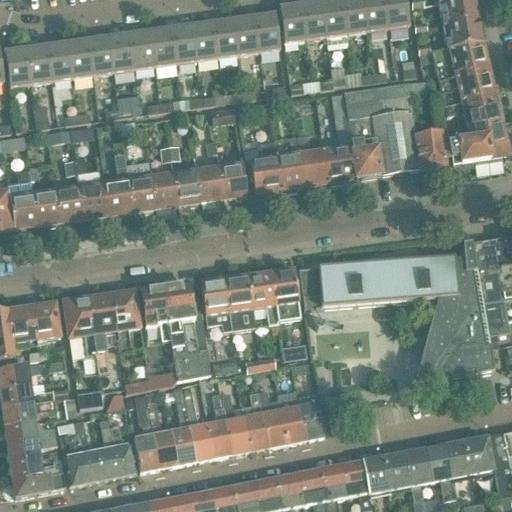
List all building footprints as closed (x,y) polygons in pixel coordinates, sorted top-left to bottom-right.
[(381,0),(371,0),(361,1),(366,38),(387,35),(381,0)] [(403,0),(381,0),(387,35),(408,32),(403,0)] [(434,0),(437,9),(472,3),(471,0),(434,0)] [(361,1),(340,4),(345,41),(366,38),(361,1)] [(409,4),(411,13),(423,12),(422,2),(409,4)] [(441,32),(476,26),(472,3),(437,9),(441,32)] [(340,4),(320,7),(325,43),(345,41),(340,4)] [(320,7),(299,10),(304,46),(325,43),(320,7)] [(304,46),(299,10),(278,13),(283,49),(304,46)] [(274,19),(252,22),(257,58),(279,55),(274,19)] [(252,22),(231,25),(237,61),(257,58),(252,22)] [(231,25),(211,28),(216,64),(237,61),(231,25)] [(445,55),(481,49),(476,26),(441,32),(445,55)] [(211,28),(190,31),(195,67),(216,64),(211,28)] [(413,30),(414,38),(426,36),(425,28),(413,30)] [(190,31),(169,34),(175,70),(195,67),(190,31)] [(169,34),(149,37),(154,73),(175,70),(169,34)] [(149,37),(128,40),(133,76),(154,73),(149,37)] [(128,40),(108,43),(113,79),(133,76),(128,40)] [(108,43),(87,46),(92,82),(113,79),(108,43)] [(87,46),(66,48),(71,85),(92,82),(87,46)] [(66,48),(46,51),(51,88),(71,85),(66,48)] [(433,68),(438,87),(490,75),(488,65),(484,65),(483,60),(486,59),(484,50),(481,50),(481,49),(445,55),(429,58),(417,60),(419,72),(433,68)] [(46,51),(25,54),(30,90),(51,88),(46,51)] [(416,52),(417,60),(429,58),(428,51),(416,52)] [(30,90),(25,54),(3,57),(8,94),(30,90)] [(414,74),(401,76),(403,84),(415,83),(414,74)] [(438,87),(444,113),(496,100),(494,90),(491,90),(490,86),(492,84),(490,75),(438,87)] [(384,78),(372,80),(373,88),(386,87),(384,78)] [(373,88),(372,80),(359,82),(360,90),(373,88)] [(343,84),(330,86),(332,94),(344,92),(343,84)] [(332,94),(330,86),(318,87),(319,96),(332,94)] [(418,176),(413,142),(408,102),(425,99),(424,88),(406,90),(342,99),(346,126),(349,148),(355,185),(418,176)] [(288,91),(290,100),(302,98),(301,90),(288,91)] [(271,94),(272,102),(285,101),(284,92),(271,94)] [(254,96),(242,98),(243,107),(255,105),(254,96)] [(243,107),(242,98),(229,100),(230,108),(243,107)] [(462,118),(466,135),(500,127),(499,126),(502,124),(500,116),(497,116),(496,111),(499,110),(496,100),(444,113),(446,122),(462,118)] [(213,102),(200,104),(202,112),(214,110),(213,102)] [(202,112),(200,104),(188,105),(189,114),(202,112)] [(171,108),(159,109),(160,118),(173,116),(171,108)] [(160,118),(159,109),(146,111),(147,120),(160,118)] [(130,113),(117,115),(118,124),(131,122),(130,113)] [(118,124),(117,115),(104,117),(106,126),(118,124)] [(233,115),(210,118),(212,130),(234,127),(233,115)] [(89,119),(76,121),(77,130),(90,128),(89,119)] [(77,130),(76,121),(63,123),(64,131),(77,130)] [(48,125),(35,127),(36,135),(49,133),(48,125)] [(346,126),(334,128),(337,150),(349,148),(346,126)] [(466,135),(447,140),(448,148),(450,162),(452,170),(453,177),(472,174),(471,168),(492,165),(502,163),(503,163),(504,163),(504,162),(506,158),(507,158),(507,157),(507,156),(500,127),(466,135)] [(26,128),(13,130),(15,138),(27,136),(26,128)] [(132,128),(118,130),(120,144),(134,142),(132,128)] [(9,130),(0,131),(0,140),(10,139),(9,130)] [(82,135),(68,137),(70,147),(70,148),(83,146),(82,135)] [(68,137),(46,140),(48,150),(70,147),(68,137)] [(439,137),(413,142),(418,176),(427,175),(428,178),(445,175),(439,137)] [(303,141),(295,143),(297,154),(305,152),(303,141)] [(0,146),(0,147),(1,158),(25,154),(23,143),(0,146)] [(297,154),(295,143),(287,144),(289,155),(297,154)] [(280,200),(274,163),(272,148),(260,150),(259,147),(241,149),(244,168),(248,167),(253,200),(264,199),(264,203),(280,200)] [(205,149),(207,161),(216,160),(214,148),(205,149)] [(177,153),(168,154),(170,167),(178,165),(177,153)] [(346,153),(322,156),(328,194),(343,191),(342,187),(351,186),(346,153)] [(170,167),(168,154),(159,155),(161,168),(170,167)] [(322,156),(298,160),(303,193),(312,192),(312,196),(328,194),(322,156)] [(298,160),(274,163),(280,200),(295,198),(294,194),(303,193),(298,160)] [(125,173),(126,182),(131,218),(141,217),(144,219),(150,218),(152,215),(154,215),(149,179),(136,181),(133,164),(123,165),(125,173)] [(217,169),(222,205),(232,204),(235,206),(241,205),(243,202),(245,202),(240,165),(217,169)] [(74,180),(76,189),(81,226),(91,224),(94,226),(100,226),(102,223),(106,222),(101,186),(99,186),(98,178),(85,180),(83,166),(73,168),(74,180)] [(66,182),(74,180),(73,168),(64,169),(66,182)] [(194,172),(199,208),(201,208),(204,210),(210,210),(212,207),(222,205),(217,169),(194,172)] [(171,175),(177,212),(187,210),(189,213),(196,212),(198,209),(199,208),(194,172),(171,175)] [(27,175),(28,178),(29,187),(37,186),(36,174),(27,175)] [(149,179),(154,215),(156,215),(158,217),(165,216),(167,213),(177,212),(171,175),(149,179)] [(19,198),(7,199),(13,236),(14,235),(17,238),(24,237),(26,234),(36,232),(30,196),(29,187),(28,178),(16,180),(19,198)] [(101,186),(106,222),(110,221),(113,224),(119,223),(121,220),(131,218),(126,182),(101,186)] [(53,193),(58,229),(60,229),(63,231),(69,230),(71,227),(81,226),(76,189),(53,193)] [(30,196),(36,232),(45,231),(48,233),(55,232),(57,229),(58,229),(53,193),(30,196)] [(0,241),(11,239),(10,236),(13,236),(7,199),(7,197),(0,197),(0,241)] [(478,276),(511,271),(511,243),(473,249),(478,276)] [(487,341),(489,341),(487,329),(478,276),(473,249),(472,249),(472,248),(471,248),(471,249),(461,251),(462,265),(311,277),(311,275),(297,276),(302,316),(435,306),(412,394),(463,384),(463,380),(473,378),(473,382),(492,378),(487,341)] [(511,271),(478,276),(487,329),(506,325),(503,306),(511,304),(511,271)] [(278,277),(269,279),(276,328),(299,325),(292,275),(288,276),(286,274),(279,275),(278,277)] [(250,281),(246,282),(251,315),(265,313),(267,331),(276,330),(276,328),(269,279),(260,280),(258,278),(251,279),(250,281)] [(232,284),(223,285),(230,337),(253,334),(251,315),(246,282),(242,283),(240,280),(233,281),(232,284)] [(204,288),(199,289),(204,322),(206,332),(220,330),(221,338),(230,337),(223,285),(213,287),(212,284),(205,285),(204,288)] [(161,294),(169,346),(175,380),(176,387),(209,381),(198,304),(194,305),(192,290),(182,291),(182,287),(170,289),(170,293),(161,294)] [(161,348),(169,346),(161,294),(153,296),(152,292),(140,293),(141,297),(138,298),(143,333),(158,331),(161,348)] [(120,300),(110,302),(115,338),(118,359),(129,357),(125,336),(140,334),(134,298),(132,299),(131,297),(121,298),(120,300)] [(87,305),(94,362),(97,380),(108,379),(102,339),(115,338),(110,302),(109,302),(107,300),(98,302),(97,304),(87,305)] [(71,366),(94,362),(87,305),(77,307),(75,305),(65,306),(64,308),(62,309),(71,366)] [(39,312),(30,313),(35,347),(59,343),(54,310),(52,310),(49,308),(41,309),(39,312)] [(0,317),(0,375),(15,374),(11,351),(35,347),(30,313),(20,315),(17,312),(9,314),(7,317),(0,317)] [(508,338),(506,325),(487,329),(489,341),(508,338)] [(300,352),(280,355),(282,367),(302,364),(300,352)] [(45,356),(37,358),(38,366),(46,365),(45,356)] [(38,366),(37,358),(28,359),(29,368),(38,366)] [(270,361),(257,364),(258,374),(272,371),(270,361)] [(257,364),(243,366),(244,376),(258,374),(257,364)] [(0,375),(0,395),(29,391),(28,381),(63,376),(62,367),(15,374),(0,375)] [(236,378),(235,367),(223,369),(224,380),(236,378)] [(301,369),(289,371),(291,380),(303,378),(301,369)] [(175,380),(147,385),(149,396),(171,393),(176,387),(175,380)] [(147,385),(122,389),(124,400),(149,396),(147,385)] [(0,395),(0,409),(1,415),(49,407),(52,407),(51,398),(30,401),(29,391),(0,395)] [(180,394),(179,395),(194,468),(212,464),(205,431),(196,433),(188,392),(180,394)] [(179,436),(169,438),(175,472),(194,468),(179,395),(171,396),(179,436)] [(99,397),(82,400),(84,415),(101,413),(99,397)] [(264,397),(256,399),(267,454),(285,450),(277,407),(266,409),(264,397)] [(275,401),(277,407),(285,450),(303,447),(295,403),(294,397),(275,401)] [(226,398),(218,399),(230,461),(248,458),(239,414),(230,416),(226,398)] [(215,429),(205,431),(212,464),(230,461),(218,399),(210,401),(215,429)] [(249,412),(239,414),(248,458),(267,454),(256,399),(247,400),(249,412)] [(151,400),(142,402),(157,475),(175,472),(169,438),(159,440),(151,400)] [(314,400),(295,403),(303,447),(322,443),(314,400)] [(157,475),(142,402),(125,405),(126,413),(135,412),(138,430),(141,433),(143,443),(133,445),(139,479),(157,475)] [(65,424),(72,423),(75,423),(72,404),(67,405),(62,405),(65,424)] [(1,415),(3,434),(33,429),(32,421),(50,418),(49,407),(1,415)] [(106,419),(107,425),(118,483),(135,479),(129,450),(121,452),(114,417),(106,419)] [(104,455),(95,457),(101,486),(118,483),(107,425),(98,427),(104,455)] [(81,427),(73,428),(85,489),(101,486),(95,457),(87,458),(81,427)] [(85,489),(73,428),(65,430),(67,441),(66,442),(70,462),(62,463),(68,493),(85,489)] [(3,434),(6,452),(54,445),(53,435),(34,438),(33,429),(3,434)] [(511,438),(486,444),(492,477),(494,488),(496,488),(498,505),(500,505),(508,504),(511,503),(511,438)] [(486,444),(465,448),(471,480),(492,477),(486,444)] [(6,452),(9,471),(38,466),(37,455),(55,452),(54,445),(6,452)] [(465,448),(445,452),(451,484),(471,480),(465,448)] [(445,452),(424,456),(431,488),(439,487),(443,511),(456,511),(451,484),(445,452)] [(403,460),(409,493),(412,507),(413,511),(422,511),(421,504),(422,504),(420,491),(431,488),(424,456),(403,460)] [(403,460),(382,464),(388,497),(409,493),(403,460)] [(382,464),(361,468),(367,501),(388,497),(382,464)] [(9,471),(12,489),(61,480),(59,467),(52,468),(52,473),(40,475),(38,466),(9,471)] [(361,468),(340,472),(346,504),(359,501),(360,511),(369,511),(367,501),(361,468)] [(340,472),(319,476),(326,511),(336,511),(335,506),(346,504),(340,472)] [(326,511),(319,476),(297,481),(303,511),(312,510),(312,511),(326,511)] [(61,480),(12,489),(14,503),(64,494),(61,480)] [(275,485),(280,511),(301,511),(303,511),(297,481),(275,485)] [(280,511),(275,485),(252,489),(256,511),(280,511)] [(256,511),(252,489),(230,494),(234,511),(256,511)] [(234,511),(230,494),(210,498),(213,511),(234,511)] [(213,511),(210,498),(188,502),(190,511),(213,511)] [(486,500),(476,502),(477,510),(482,509),(487,508),(486,500)] [(190,511),(188,502),(168,506),(168,511),(190,511)]
